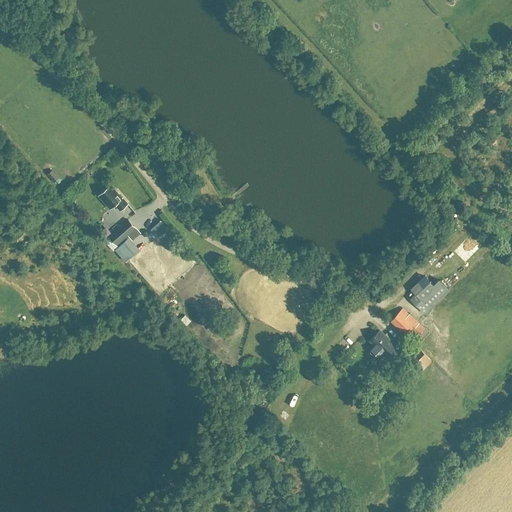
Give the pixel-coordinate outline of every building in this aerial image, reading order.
[(106,150),(100,152),(103,161),(109,160),(106,150)] [(109,182),(118,174),(111,165),(101,174),(109,182)] [(53,171),(48,175),(54,183),(60,178),(53,171)] [(110,185),(99,195),(110,209),(115,205),(120,211),(128,204),(122,198),(110,185)] [(116,244),(135,228),(128,220),(109,236),(116,244)] [(128,237),(115,249),(126,261),(139,249),(128,237)] [(173,274),(177,282),(185,278),(181,270),(173,274)] [(412,299),(425,313),(450,289),(441,280),(435,285),(425,276),(412,288),(417,293),(412,299)] [(403,308),(392,319),(414,340),(425,328),(403,308)] [(389,360),(400,349),(380,329),(370,339),(375,344),(372,347),(380,355),(382,353),(389,360)] [(352,344),(341,340),(336,353),(347,356),(352,344)] [(411,363),(421,373),(433,360),(422,351),(411,363)]
